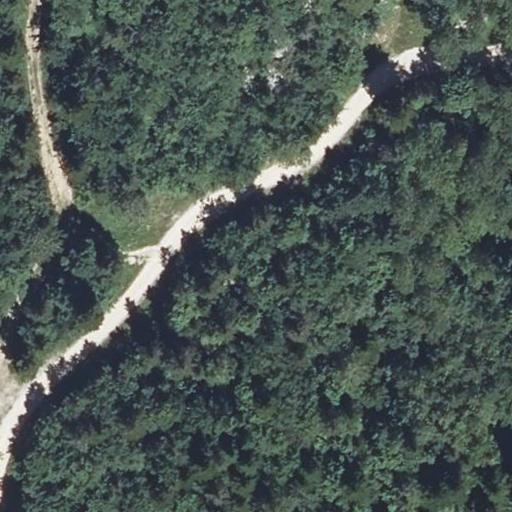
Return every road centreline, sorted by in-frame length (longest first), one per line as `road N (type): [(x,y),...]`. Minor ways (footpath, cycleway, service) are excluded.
road 1 (track): [(0,460),(25,407),(120,303),(179,221),(317,151),(382,69),(416,58),(482,56),(511,44)]
road 2 (track): [(38,0),(34,68),(45,168),(69,207),(0,338)]
